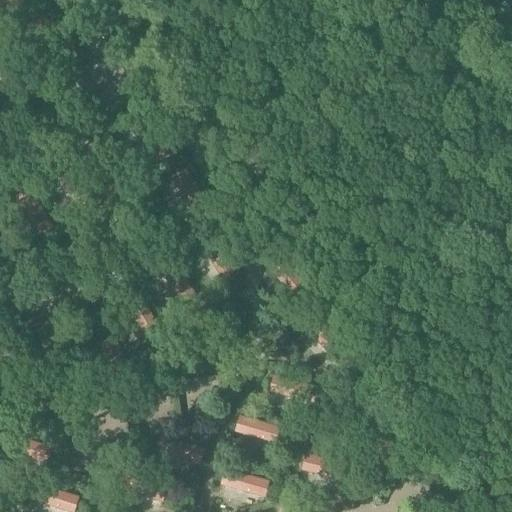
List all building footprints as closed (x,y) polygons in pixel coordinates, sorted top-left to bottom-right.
[(29,29),(65,54),(76,40),(39,14),(29,29)] [(0,85),(16,96),(26,81),(0,63),(0,85)] [(116,115),(147,148),(160,135),(129,103),(116,115)] [(72,124),(103,157),(116,144),(85,112),(72,124)] [(53,174),(84,207),(97,194),(66,162),(53,174)] [(171,178),(194,216),(210,206),(186,168),(171,178)] [(17,197),(38,236),(54,228),(33,189),(17,197)] [(112,218),(143,250),(156,238),(125,206),(112,218)] [(195,247),(226,279),(239,267),(208,235),(195,247)] [(69,258),(100,290),(113,277),(82,245),(69,258)] [(154,271),(185,304),(198,291),(167,259),(154,271)] [(315,290),(283,259),(270,271),(302,303),(315,290)] [(121,309),(152,342),(165,329),(134,297),(121,309)] [(306,328),(337,361),(350,348),(319,316),(306,328)] [(193,327),(218,364),(233,353),(208,317),(193,327)] [(108,345),(138,378),(152,367),(122,333),(108,345)] [(343,380),(370,416),(385,405),(358,369),(343,380)] [(268,393),(311,404),(316,387),(272,376),(268,393)] [(5,403),(49,413),(53,396),(10,385),(5,403)] [(235,435),(278,446),(283,429),(283,428),(239,418),(235,435)] [(369,452),(413,463),(417,446),(374,435),(369,452)] [(158,453),(202,464),(206,447),(162,436),(158,453)] [(3,454),(47,465),(51,448),(8,437),(3,454)] [(302,469),(346,480),(350,462),(306,451),(302,469)] [(222,485),(265,496),(270,479),(226,468),(222,485)] [(122,491),(166,502),(170,484),(127,474),(122,491)] [(32,501),(75,511),(79,494),(36,483),(32,501)]
